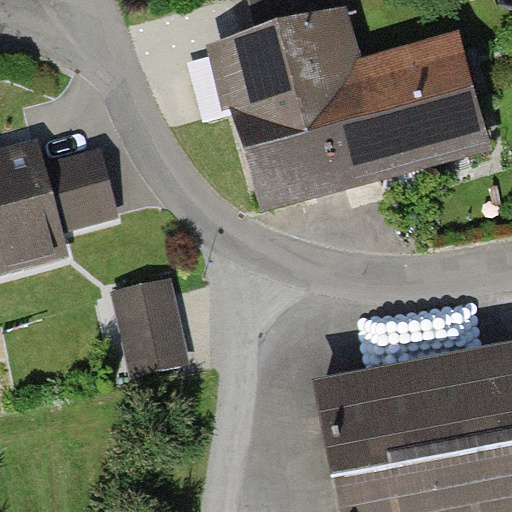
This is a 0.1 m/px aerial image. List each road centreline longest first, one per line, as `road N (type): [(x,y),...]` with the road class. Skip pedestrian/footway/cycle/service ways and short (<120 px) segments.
road 1 (unclassified): [(511,265),(387,284),(271,257),(181,186),(101,48),(86,0)]
road 2 (track): [(218,511),(248,334),(271,257)]
